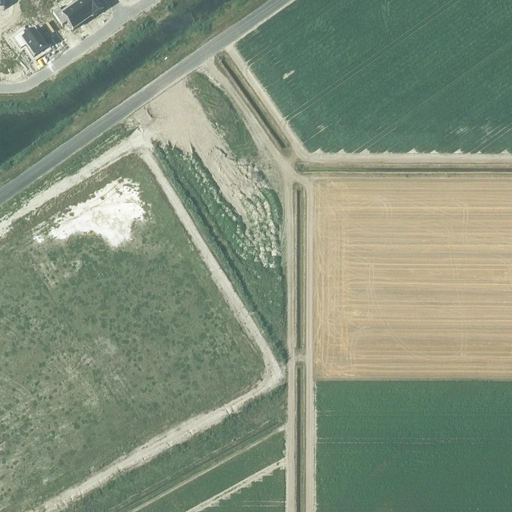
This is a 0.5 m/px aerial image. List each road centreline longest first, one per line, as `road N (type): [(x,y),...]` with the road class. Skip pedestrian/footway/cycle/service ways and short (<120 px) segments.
road 1 (tertiary): [(279,0),(0,196)]
road 2 (residential): [(0,87),(26,86),(123,17)]
